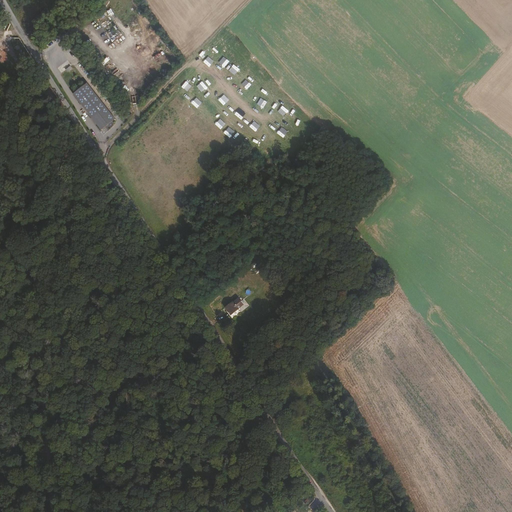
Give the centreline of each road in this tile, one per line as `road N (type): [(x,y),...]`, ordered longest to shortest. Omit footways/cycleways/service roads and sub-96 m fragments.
road 1 (residential): [(2,0),(242,361),(332,511)]
road 2 (track): [(99,151),(251,0)]
